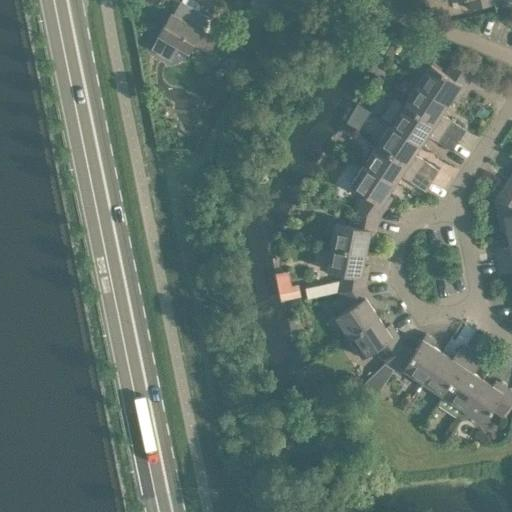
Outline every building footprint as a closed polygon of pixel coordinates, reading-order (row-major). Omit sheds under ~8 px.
[(250,0),(250,1),(273,14),(281,0),(250,0)] [(423,0),(418,0),(413,2),(419,14),(428,9),(423,0)] [(494,0),(467,0),(469,9),(495,3),(494,0)] [(201,31),(171,13),(158,35),(188,53),(194,43),(210,52),(215,42),(200,33),(201,31)] [(444,72),(431,63),(417,84),(447,104),(454,94),(459,97),(472,76),(451,62),(444,72)] [(466,130),(441,113),(447,104),(417,84),(404,104),(459,140),(466,130)] [(427,134),(452,151),(459,140),(404,104),(391,124),(420,144),(427,134)] [(439,170),(414,153),(420,144),(391,124),(377,144),(432,180),(439,170)] [(400,174),(425,191),(432,180),(377,144),(364,164),(394,184),(400,174)] [(363,193),(354,207),(379,218),(392,197),(387,193),(394,184),(364,164),(350,184),(363,193)] [(511,175),(511,174),(503,185),(511,190),(511,175)] [(511,190),(503,185),(494,199),(500,229),(506,227),(508,237),(511,235),(511,190)] [(350,224),(335,221),(330,245),(365,252),(368,241),(374,242),(379,218),(354,207),(350,224)] [(509,245),(494,249),(496,261),(511,257),(511,235),(508,237),(509,245)] [(338,285),(337,291),(365,286),(369,265),(363,264),(365,252),(330,245),(326,269),(341,272),(340,280),(338,285)] [(499,273),(511,270),(511,257),(496,261),(499,273)] [(340,280),(305,287),(307,297),(337,291),(338,285),(340,280)] [(299,283),(278,287),(281,301),(301,297),(299,283)] [(348,307),(335,316),(349,336),(378,317),(371,307),(377,303),(365,286),(337,291),(348,307)] [(390,323),(385,327),(378,317),(349,336),(362,357),(375,348),(384,362),(404,343),(390,323)] [(433,345),(436,340),(425,333),(414,350),(404,343),(384,362),(401,373),(403,369),(423,382),(442,352),(433,345)] [(461,345),(452,358),(442,352),(423,382),(443,395),(471,352),(461,345)] [(443,395),(437,403),(457,417),(463,408),(482,378),(473,372),(482,359),(471,352),(443,395)] [(483,422),(492,409),(502,416),(511,400),(511,390),(496,380),(492,385),(482,378),(463,408),(483,422)]
